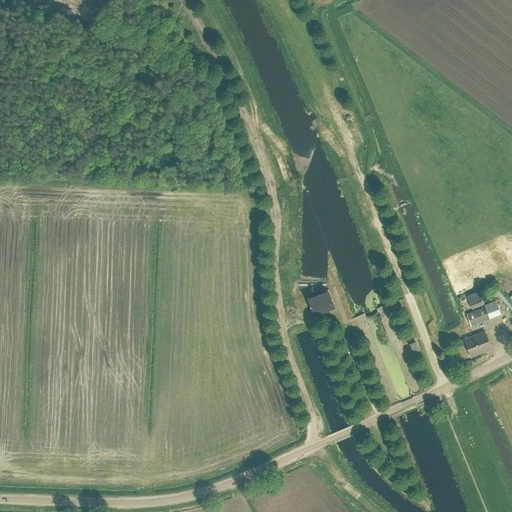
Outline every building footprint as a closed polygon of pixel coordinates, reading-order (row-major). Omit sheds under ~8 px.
[(484,305),(479,291),(471,295),(473,301),(469,302),(473,311),(466,314),(471,326),(501,314),(496,300),(484,305)] [(315,316),(335,309),(329,292),(318,296),(309,299),(312,310),(315,316)] [(471,356),(490,350),(485,333),(466,339),(471,356)] [(416,343),(420,352),(426,350),(422,340),(416,343)] [(415,353),(419,351),(415,343),(411,345),(415,353)]
